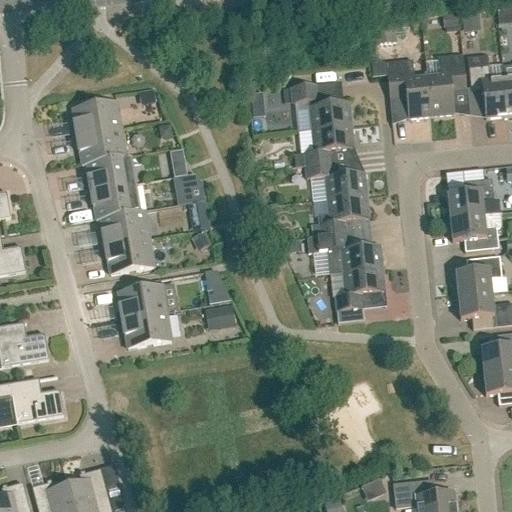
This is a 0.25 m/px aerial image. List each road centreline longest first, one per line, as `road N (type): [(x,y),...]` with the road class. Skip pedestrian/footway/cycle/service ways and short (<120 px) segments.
road 1 (residential): [(0,460),(106,443),(25,143)]
road 2 (residential): [(511,153),(433,161),(409,179),(421,342),(481,440)]
road 3 (residential): [(25,143),(7,8)]
